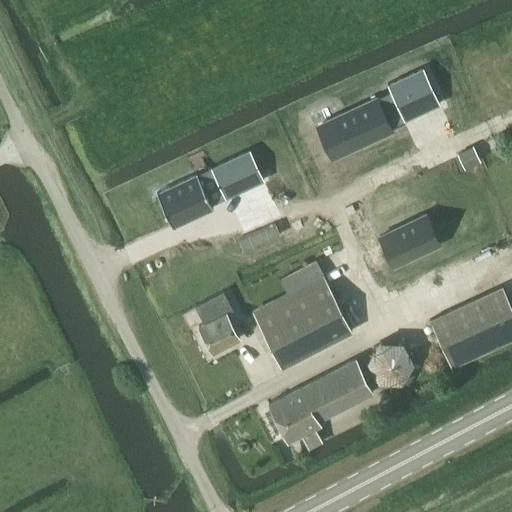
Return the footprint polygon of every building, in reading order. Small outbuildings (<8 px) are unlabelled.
[(375,93),(320,118),(336,151),(390,125),(388,122),(403,115),(391,90),(376,96),(375,93)] [(472,147),(460,153),(466,165),(478,159),(472,147)] [(198,172),(157,191),(173,226),(214,207),(212,203),(226,196),(214,169),(199,176),(198,172)] [(425,209),(378,231),(392,261),(439,239),(425,209)] [(324,274),(253,311),(280,365),(352,328),(324,274)] [(511,305),(503,286),(430,319),(451,365),(511,336),(511,305)] [(223,290),(195,305),(204,322),(199,325),(213,351),(239,337),(226,312),(233,308),(223,290)] [(355,357),(269,402),(288,439),(301,433),(309,447),(322,440),(315,426),(325,420),(323,416),(373,391),(355,357)]
